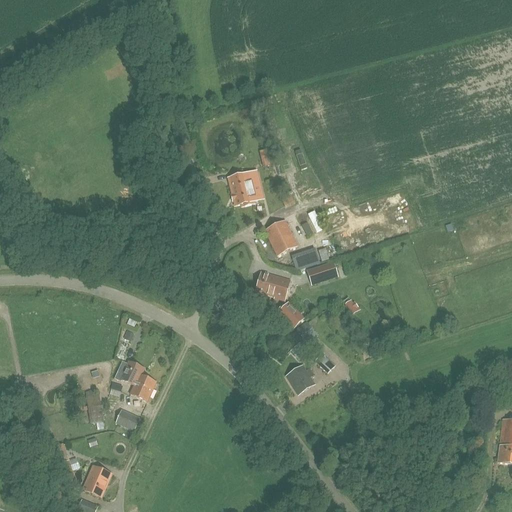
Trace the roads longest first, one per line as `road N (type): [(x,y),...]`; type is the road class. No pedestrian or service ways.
road 1 (unclassified): [(186,330),(201,309),(219,248),(172,88),(156,0)]
road 2 (unclassified): [(353,511),(262,400),(186,330)]
road 3 (unclassified): [(0,283),(90,290),(186,330)]
